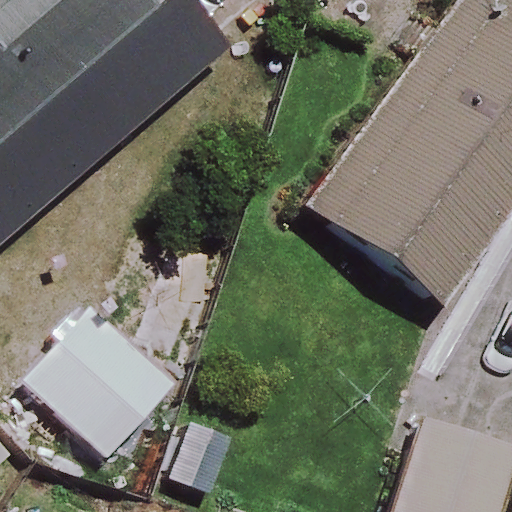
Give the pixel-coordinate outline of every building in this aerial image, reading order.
[(0,0),(0,241),(201,62),(146,0),(0,0)] [(511,197),(511,31),(468,0),(454,0),(296,221),(427,315),(511,197)] [(151,397),(67,323),(8,392),(92,465),(151,397)] [(204,511),(229,437),(175,420),(151,494),(204,511)] [(482,511),(500,458),(410,429),(383,511),(482,511)]
